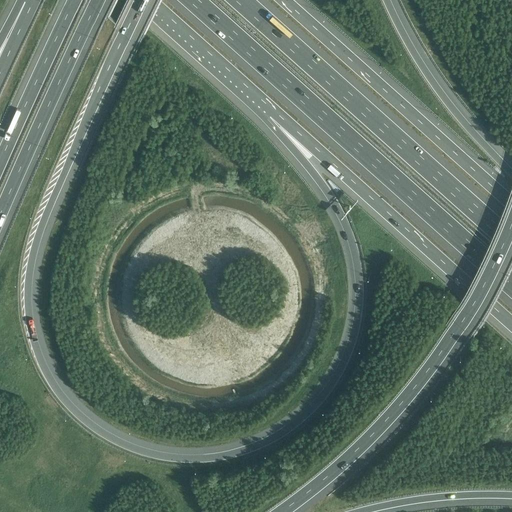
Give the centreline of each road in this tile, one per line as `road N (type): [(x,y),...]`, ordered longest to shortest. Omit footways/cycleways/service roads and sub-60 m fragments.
road 1 (motorway): [(271,114),(323,183),(348,238),(358,288),(344,364),(313,408),(238,453),(178,460),(100,430),(51,368),(34,320),(32,256),(141,0)]
road 2 (motorway): [(192,0),(511,285)]
road 3 (motorway): [(284,511),(366,443),(418,384),(457,331),(511,223)]
road 4 (motorway): [(511,246),(236,0)]
road 5 (motorway): [(271,114),(511,328)]
road 6 (motorway): [(511,202),(283,0)]
road 7 (motorway): [(0,219),(98,0)]
road 8 (motorway): [(511,174),(446,99),(387,0)]
road 9 (motorway): [(74,0),(0,165)]
road 10 (motorway): [(145,0),(271,114)]
road 11 (motorway): [(361,511),(443,496),(511,495)]
